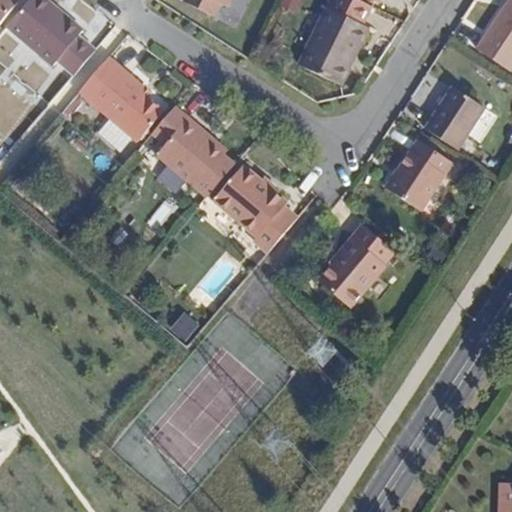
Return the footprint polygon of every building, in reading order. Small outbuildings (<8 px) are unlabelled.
[(0,0),(0,23),(16,5),(10,0),(0,0)] [(57,62),(73,77),(95,52),(78,36),(83,31),(46,0),(30,0),(7,28),(52,68),(57,62)] [(182,0),(181,1),(213,18),(220,4),(227,6),(230,0),(182,0)] [(371,7),(358,0),(337,0),(331,12),(325,9),(297,66),(340,86),(350,67),(343,66),(354,46),(359,49),(370,28),(363,25),(371,7)] [(511,0),(508,0),(476,50),(509,72),(511,66),(511,0)] [(350,67),(359,49),(354,46),(343,66),(350,67)] [(143,87),(109,59),(79,94),(136,141),(162,111),(146,99),(138,93),(143,87)] [(138,93),(146,99),(150,93),(143,87),(138,93)] [(450,89),(425,130),(456,151),(483,108),(450,89)] [(175,109),(152,135),(165,145),(155,156),(206,199),(235,166),(222,154),(206,144),(211,138),(175,109)] [(226,150),(211,138),(206,144),(222,154),(226,150)] [(418,141),(386,190),(420,212),(451,163),(418,141)] [(267,255),(298,219),(284,208),(286,205),(275,195),(259,181),(241,167),(211,201),(257,239),(253,244),(267,255)] [(259,181),(275,195),(280,190),(264,177),(259,181)] [(332,266),(330,266),(317,282),(350,310),(386,268),(384,263),(393,251),(361,224),(349,238),(354,242),(332,266)] [(326,263),(330,266),(332,266),(354,242),(349,238),(326,263)] [(511,511),(511,483),(497,482),(495,511),(511,511)]
